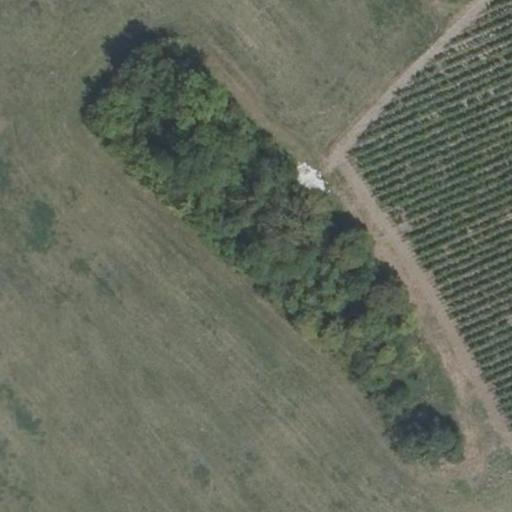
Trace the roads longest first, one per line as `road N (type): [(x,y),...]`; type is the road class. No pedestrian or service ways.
road 1 (track): [(482,450),(399,283),(336,196),(325,166)]
road 2 (track): [(455,0),(325,166)]
